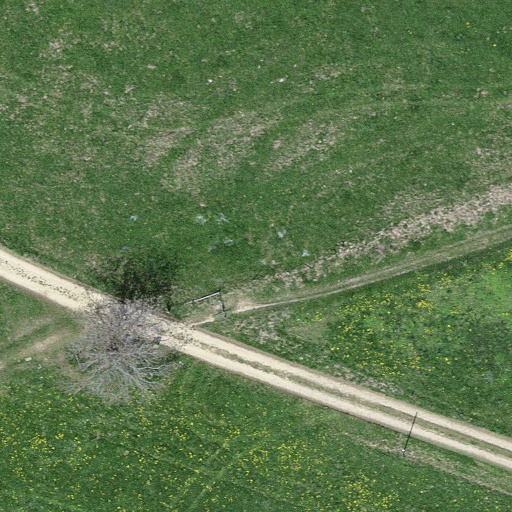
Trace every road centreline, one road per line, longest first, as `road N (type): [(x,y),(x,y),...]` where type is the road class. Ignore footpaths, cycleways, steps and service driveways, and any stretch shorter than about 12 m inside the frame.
road 1 (track): [(121,314),(511,459)]
road 2 (track): [(0,263),(121,314)]
